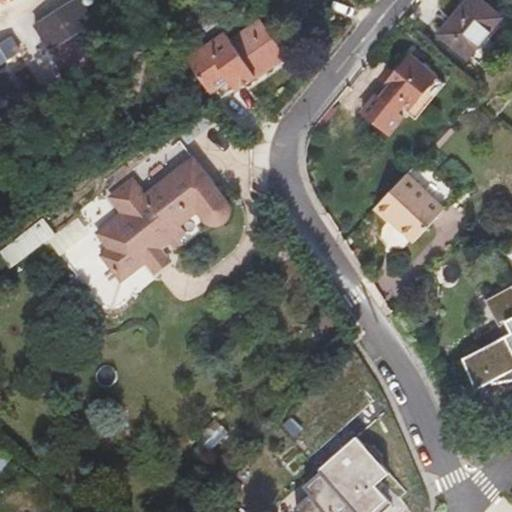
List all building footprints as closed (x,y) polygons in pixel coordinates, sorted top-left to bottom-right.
[(82,0),(74,0),(38,23),(67,67),(96,49),(96,22),(82,0)] [(504,17),(482,0),(471,0),(442,36),(470,59),(504,17)] [(225,96),(237,89),(239,93),(289,57),(264,20),(213,55),(225,72),(214,80),(225,96)] [(0,48),(0,65),(24,50),(16,38),(0,48)] [(441,77),(414,56),(387,89),(389,91),(382,99),(380,97),(366,115),(391,136),(441,77)] [(164,248),(167,252),(175,245),(182,253),(190,246),(184,238),(191,233),(185,225),(194,218),(191,214),(199,208),(209,220),(214,222),(217,223),(220,223),(222,223),(223,223),(225,222),(227,222),(230,221),(232,219),(234,216),(235,215),(235,206),(178,137),(111,193),(128,214),(102,234),(115,251),(108,257),(128,282),(154,262),(157,254),(164,248)] [(401,227),(404,230),(434,195),(410,173),(377,207),(392,220),(395,217),(402,225),(401,227)] [(434,195),(404,230),(417,241),(448,208),(434,195)] [(486,214),(479,222),(491,233),(498,225),(486,214)] [(49,226),(0,255),(10,269),(45,242),(48,246),(51,244),(61,256),(91,235),(78,219),(56,235),(49,226)] [(177,263),(167,252),(164,248),(157,254),(154,262),(164,273),(177,263)] [(511,381),(511,333),(464,360),(475,383),(493,380),(494,385),(511,381)] [(321,473),(356,511),(372,511),(388,498),(377,484),(389,473),(357,436),(319,470),(321,473)] [(0,476),(11,461),(0,452),(0,476)] [(356,511),(321,473),(307,486),(314,494),(296,509),(298,511),(356,511)] [(7,479),(0,488),(0,499),(11,508),(14,505),(23,511),(33,498),(7,479)]
